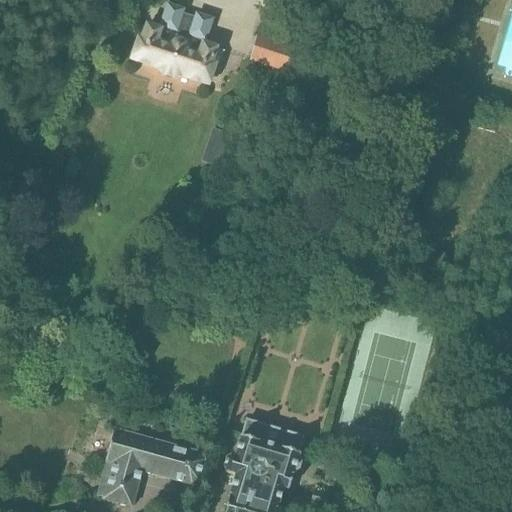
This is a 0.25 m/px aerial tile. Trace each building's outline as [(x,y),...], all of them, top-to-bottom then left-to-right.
[(482,6),(472,4),(469,15),(479,17),(482,6)] [(166,5),(158,30),(147,27),(143,38),(142,38),(134,62),(158,70),(159,72),(160,72),(161,73),(162,75),(165,76),(166,77),(169,78),(172,79),(175,79),(179,78),(181,78),(205,85),(213,61),(220,64),(224,52),(206,46),(214,21),(196,15),(194,20),(184,16),(186,12),(166,5)] [(114,324),(114,327),(121,340),(125,342),(128,342),(136,337),(137,335),(136,331),(128,317),(126,316),(124,316),(116,322),(114,324)] [(228,502),(230,502),(227,511),(280,511),(277,511),(282,490),(287,492),(292,477),(293,477),(293,475),(298,472),(300,465),(298,460),(304,437),(246,420),(234,460),(230,458),(226,461),(223,469),(226,474),(235,476),(228,502)] [(98,497),(103,499),(102,501),(132,509),(142,472),(192,486),(199,483),(204,461),(200,453),(114,429),(106,462),(107,463),(98,497)] [(325,508),(328,494),(315,490),(311,504),(325,508)]
